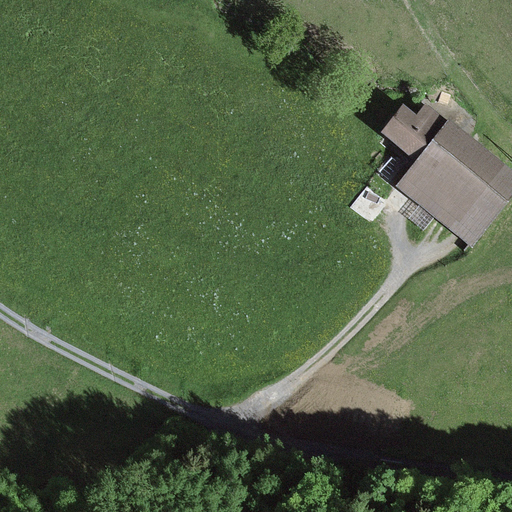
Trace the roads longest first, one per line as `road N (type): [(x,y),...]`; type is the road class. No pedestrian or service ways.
road 1 (track): [(0,310),(113,376),(278,443),(511,476)]
road 2 (track): [(217,417),(315,351),(411,254)]
